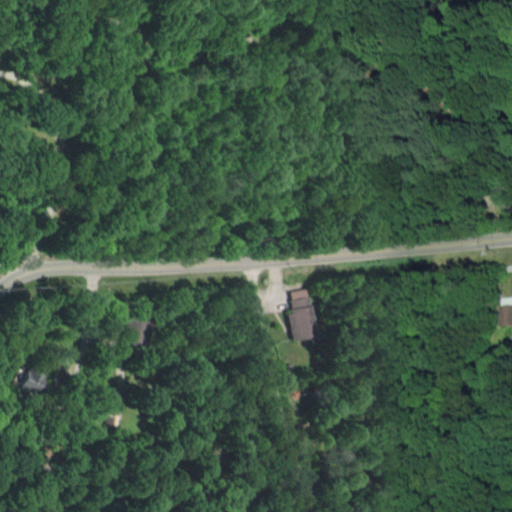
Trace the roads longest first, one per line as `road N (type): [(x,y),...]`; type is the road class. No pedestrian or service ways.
road 1 (residential): [(0,289),(56,269),(246,264),(511,241)]
road 2 (residential): [(92,266),(70,452),(55,466),(41,465),(36,453),(78,380)]
road 3 (residential): [(246,264),(287,445),(276,511)]
